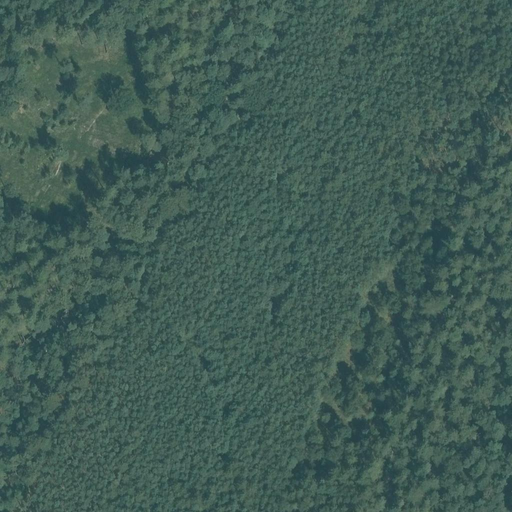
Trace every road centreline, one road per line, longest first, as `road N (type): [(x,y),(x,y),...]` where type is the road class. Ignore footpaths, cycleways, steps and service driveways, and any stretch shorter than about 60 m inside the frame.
road 1 (track): [(0,218),(97,274),(182,345),(214,397),(258,511)]
road 2 (track): [(381,511),(424,359),(450,301),(491,255),(511,247)]
